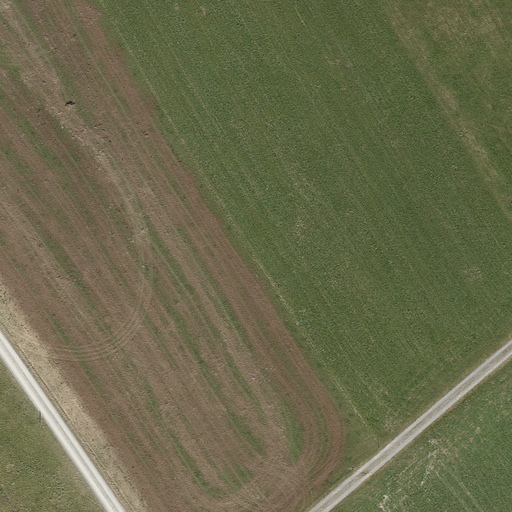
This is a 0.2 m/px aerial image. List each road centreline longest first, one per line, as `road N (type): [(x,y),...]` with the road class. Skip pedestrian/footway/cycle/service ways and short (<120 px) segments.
road 1 (track): [(511,346),(317,511)]
road 2 (track): [(116,511),(0,344)]
